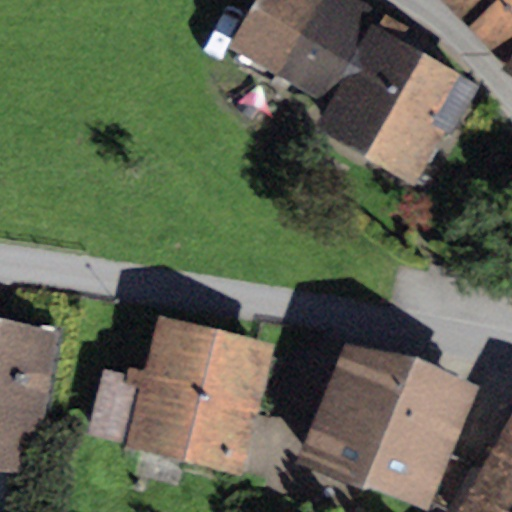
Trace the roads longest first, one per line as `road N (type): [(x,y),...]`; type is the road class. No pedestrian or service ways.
road 1 (residential): [(511,350),(0,262)]
road 2 (residential): [(511,101),(439,25),(403,0)]
